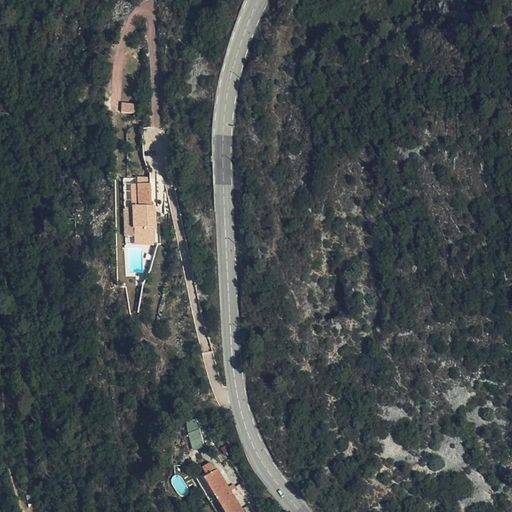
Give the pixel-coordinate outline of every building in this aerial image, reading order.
[(136,114),(137,105),(120,104),(120,113),(136,114)] [(146,243),(155,243),(153,215),(155,215),(155,207),(151,207),(149,178),(135,179),(136,186),(130,186),(131,209),(132,230),(133,230),(133,238),(133,239),(145,238),(146,243)] [(132,230),(131,209),(123,210),(125,238),(133,238),(133,230),(132,230)] [(191,449),(208,447),(204,419),(187,422),(191,449)] [(240,511),(215,471),(204,479),(223,511),(240,511)]
